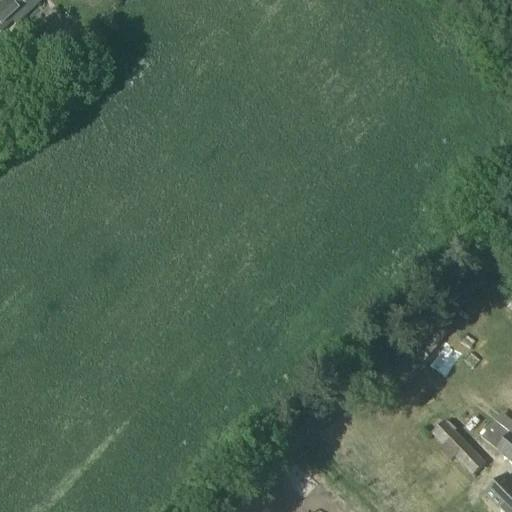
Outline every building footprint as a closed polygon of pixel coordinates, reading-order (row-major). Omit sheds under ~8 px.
[(2,0),(0,0),(0,35),(0,36),(11,26),(20,19),(2,0)] [(2,0),(20,19),(22,21),(38,7),(36,4),(32,0),(2,0)] [(60,48),(42,65),(61,85),(79,68),(60,48)] [(481,441),(496,453),(511,466),(511,437),(511,438),(494,423),(481,441)] [(450,465),(454,461),(468,448),(445,424),(430,437),(443,450),(439,453),(450,465)] [(468,448),(454,461),(471,480),(485,466),(468,448)] [(292,479),(297,484),(306,475),(300,470),(292,479)] [(511,511),(511,489),(504,481),(486,499),(498,511),(511,511)] [(256,507),(261,511),(277,511),(287,501),(272,489),(256,507)]
